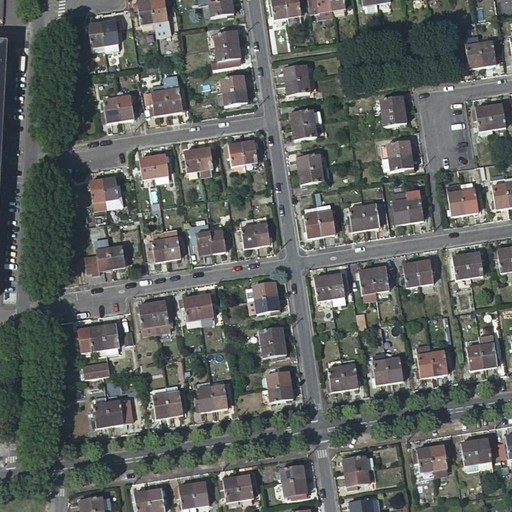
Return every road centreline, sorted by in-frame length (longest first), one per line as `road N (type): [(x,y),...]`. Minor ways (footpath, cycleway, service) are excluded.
road 1 (residential): [(288,266),(26,307)]
road 2 (residential): [(59,469),(315,430)]
road 3 (residential): [(31,159),(267,123)]
road 4 (residential): [(511,231),(288,266)]
road 5 (residential): [(315,430),(511,399)]
road 6 (residential): [(21,475),(26,307)]
road 7 (residential): [(315,430),(288,266)]
road 8 (unknown): [(442,242),(461,407)]
road 9 (residential): [(31,159),(35,5)]
road 10 (residential): [(26,307),(31,159)]
road 11 (residential): [(288,266),(267,123)]
road 12 (residential): [(511,88),(435,101),(441,162)]
road 13 (residential): [(267,123),(252,0)]
